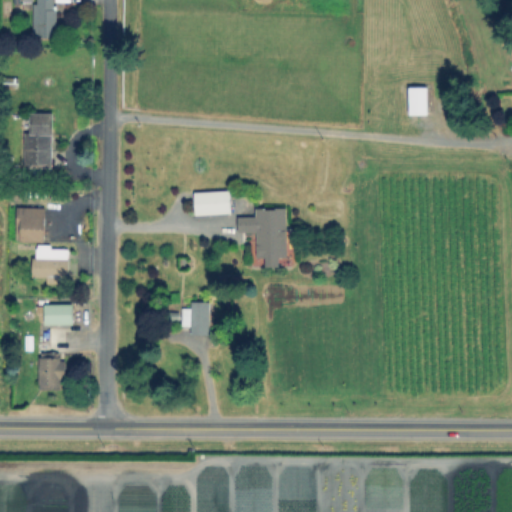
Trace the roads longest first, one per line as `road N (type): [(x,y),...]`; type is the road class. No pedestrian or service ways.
road 1 (tertiary): [(0,424),(511,425)]
road 2 (residential): [(103,425),(109,0)]
